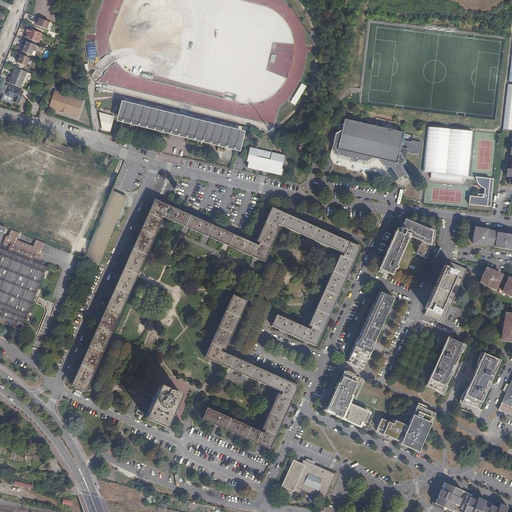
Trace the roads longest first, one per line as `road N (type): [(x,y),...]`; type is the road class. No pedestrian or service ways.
road 1 (residential): [(84,468),(106,456),(192,493),(257,506),(302,409)]
road 2 (residential): [(156,165),(55,387)]
road 3 (residential): [(156,165),(308,200),(392,208)]
road 4 (residential): [(0,113),(156,165)]
road 5 (primary): [(0,387),(58,444),(92,511)]
road 6 (residential): [(302,409),(435,469)]
road 7 (residential): [(323,360),(265,334),(257,350),(315,377)]
road 8 (residential): [(180,443),(55,387)]
